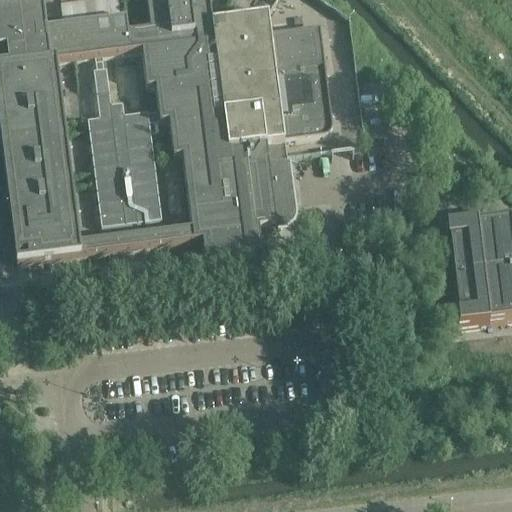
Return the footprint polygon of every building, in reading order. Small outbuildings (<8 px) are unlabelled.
[(0,0),(0,142),(17,270),(202,246),(204,268),(262,261),(258,230),(275,227),(284,226),(287,225),(290,223),(292,220),(292,216),(286,165),(286,163),(283,147),(321,142),(324,142),(325,141),(326,141),(328,140),(329,139),(330,139),(330,138),(331,136),(332,134),(332,132),(331,129),(331,126),(319,33),(270,40),(267,21),(212,28),(210,14),(207,0),(144,0),(146,12),(150,36),(46,50),(42,25),(41,20),(35,17),(33,0),(0,0)] [(100,19),(123,17),(120,0),(109,0),(98,1),(100,19)] [(302,20),(294,21),(295,28),(303,27),(302,20)] [(465,162),(444,165),(450,205),(470,202),(465,162)] [(284,226),(275,227),(276,232),(284,231),(290,229),(294,225),(296,220),(297,215),(290,164),(286,165),(292,216),(292,220),(290,223),(287,225),(284,226)] [(511,325),(511,240),(510,226),(476,229),(476,228),(445,232),(447,247),(449,246),(455,246),(457,265),(451,266),(458,319),(456,320),(458,334),(489,330),(489,329),(511,325)]
